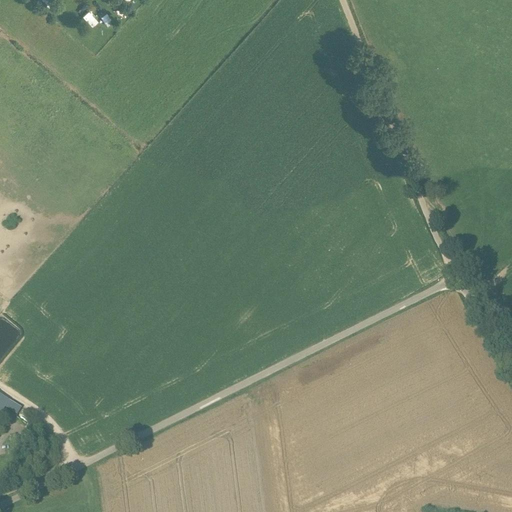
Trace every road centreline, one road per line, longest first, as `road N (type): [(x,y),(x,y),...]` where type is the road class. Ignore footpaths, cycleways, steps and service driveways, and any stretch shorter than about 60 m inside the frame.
road 1 (track): [(0,506),(456,277)]
road 2 (track): [(456,277),(341,0)]
